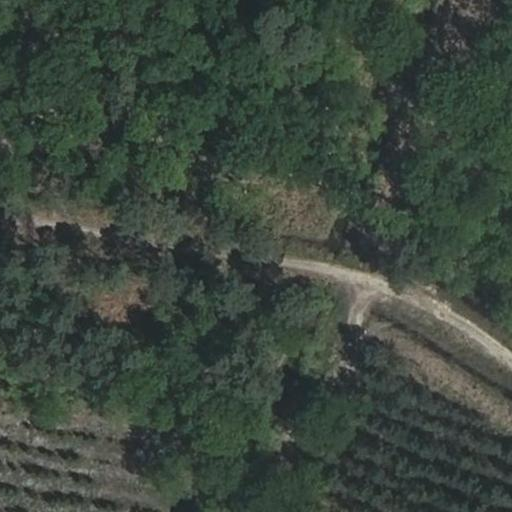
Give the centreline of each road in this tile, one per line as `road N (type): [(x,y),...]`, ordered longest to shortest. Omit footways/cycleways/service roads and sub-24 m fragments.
road 1 (track): [(0,218),(391,286),(511,358)]
road 2 (track): [(320,511),(391,286)]
